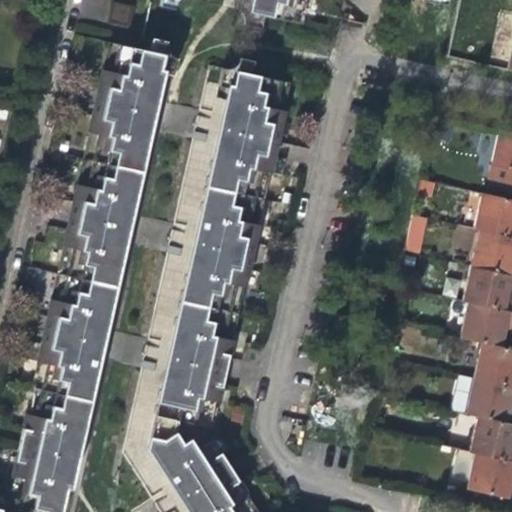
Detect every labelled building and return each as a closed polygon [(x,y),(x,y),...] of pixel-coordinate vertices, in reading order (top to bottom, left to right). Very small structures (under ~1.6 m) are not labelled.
[(125,23),(130,3),(117,0),(109,0),(105,18),(125,23)] [(239,8),(242,11),(243,11),(245,0),(234,0),(233,7),(239,8)] [(245,0),(243,11),(260,15),(294,22),(298,0),(245,0)] [(298,23),(303,0),(298,0),(294,22),(298,23)] [(258,25),(260,15),(243,11),(242,11),(243,12),(246,18),(246,23),(258,25)] [(511,23),(502,68),(511,70),(511,23)] [(150,35),(147,48),(161,51),(158,67),(168,69),(171,54),(168,54),(165,52),(162,47),(161,43),(163,38),(150,35)] [(104,38),(98,66),(103,67),(109,40),(104,38)] [(43,511),(45,502),(57,505),(66,469),(80,406),(144,123),(156,67),(158,67),(161,51),(147,48),(109,40),(103,67),(98,66),(94,85),(84,128),(89,129),(83,155),(77,180),(73,179),(69,197),(58,243),(63,244),(57,270),(50,297),(46,296),(42,313),(39,327),(32,359),(37,359),(34,371),(30,386),(25,412),(21,411),(18,424),(5,479),(0,482),(0,511),(43,511)] [(233,57),(230,67),(248,71),(250,60),(233,57)] [(230,67),(223,65),(222,66),(207,63),(197,108),(172,218),(146,336),(120,452),(138,481),(146,445),(150,429),(163,370),(169,343),(189,254),(195,226),(214,139),(220,113),(230,67)] [(248,71),(230,67),(220,113),(214,139),(195,226),(189,254),(169,343),(163,370),(150,429),(207,436),(209,426),(205,426),(210,400),(214,400),(218,383),(229,337),(225,336),(230,310),(236,285),(240,286),(254,222),(250,221),(256,194),(262,168),(266,169),(280,107),(276,106),(281,79),(248,71)] [(286,80),(281,79),(276,106),(280,107),(286,80)] [(84,128),(78,153),(83,155),(89,129),(84,128)] [(511,131),(494,128),(484,176),(511,183),(511,131)] [(78,153),(73,179),(77,180),(83,155),(78,153)] [(262,168),(256,194),(260,195),(266,169),(262,168)] [(422,196),(425,180),(416,178),(413,194),(422,196)] [(468,228),(473,229),(511,237),(511,199),(477,192),(468,228)] [(254,222),(260,195),(256,194),(250,221),(254,222)] [(425,222),(410,220),(403,254),(418,257),(425,222)] [(511,237),(473,229),(465,263),(507,273),(510,259),(511,252),(511,237)] [(58,243),(52,269),(57,270),(63,244),(58,243)] [(457,300),(462,301),(511,312),(511,296),(502,294),(504,287),(507,273),(465,263),(457,300)] [(52,269),(46,296),(50,297),(57,270),(52,269)] [(234,311),(240,286),(236,285),(230,310),(234,311)] [(511,289),(504,287),(502,294),(511,296),(511,289)] [(453,336),(476,341),(497,345),(501,332),(502,325),(511,327),(511,312),(462,301),(453,336)] [(229,337),(234,311),(230,310),(225,336),(229,337)] [(511,327),(502,325),(501,332),(511,334),(511,327)] [(511,348),(497,345),(476,341),(468,376),(511,385),(511,348)] [(32,359),(30,368),(26,385),(21,411),(25,412),(30,386),(34,371),(37,359),(32,359)] [(448,407),(477,414),(504,420),(506,408),(508,401),(511,401),(511,385),(468,376),(456,373),(448,407)] [(209,426),(214,400),(210,400),(205,426),(209,426)] [(469,450),(475,451),(511,459),(511,421),(504,420),(477,414),(469,450)] [(244,496),(207,436),(150,429),(146,445),(138,481),(157,511),(247,511),(240,499),(244,496)] [(511,476),(511,459),(475,451),(471,468),(466,487),(506,496),(510,482),(511,476)] [(253,511),(244,496),(240,499),(247,511),(253,511)] [(55,511),(57,505),(45,502),(43,511),(55,511)]
